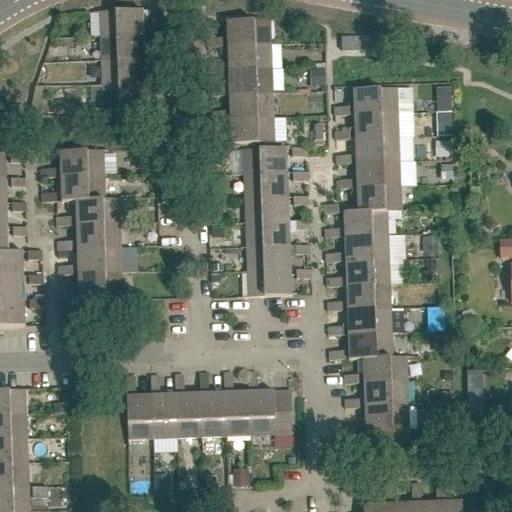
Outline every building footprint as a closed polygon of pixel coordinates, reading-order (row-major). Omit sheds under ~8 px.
[(148,21),(163,20),(162,11),(148,12),(148,21)] [(100,39),(144,38),(143,12),(99,14),(100,39)] [(227,48),(272,47),(271,22),(226,24),(227,48)] [(149,46),(164,45),(163,36),(149,37),(149,46)] [(342,53),(372,51),(371,37),(341,38),(342,53)] [(101,64),(145,62),(144,38),(100,39),(101,64)] [(208,50),(222,49),(221,40),(207,41),(208,50)] [(228,73),(272,71),(272,47),(227,48),(228,73)] [(150,70),(165,69),(164,61),(149,61),(150,70)] [(102,88),(146,86),(145,62),(101,64),(102,88)] [(208,74),(223,74),(222,65),(208,65),(208,74)] [(229,97),(273,96),(272,71),(228,73),(229,97)] [(151,94),(166,94),(165,85),(150,85),(151,94)] [(146,86),(102,88),(103,113),(147,111),(146,86)] [(102,88),(89,89),(90,113),(103,113),(102,88)] [(209,98),(223,98),(223,89),(209,90),(209,98)] [(334,118),(349,118),(354,117),(398,115),(397,91),(353,92),(354,108),(334,109),(334,118)] [(229,122),(274,120),(273,96),(229,97),(229,122)] [(8,117),(23,116),(24,116),(23,107),(8,108),(8,117)] [(210,123),(224,122),(224,114),(209,114),(210,123)] [(355,141),(399,140),(398,115),(354,117),(355,133),(335,134),(335,143),(355,142),(355,141)] [(274,120),(229,122),(230,146),(275,145),(274,120)] [(292,122),(292,133),(304,133),(304,121),(292,122)] [(9,141),(23,140),(24,140),(24,132),(9,132),(9,141)] [(211,147),(225,147),(224,138),(210,138),(211,147)] [(356,166),(400,164),(399,140),(355,141),(355,142),(356,166)] [(292,159),(306,158),(306,150),(292,150),(292,159)] [(243,177),(288,175),(287,151),(243,152),(243,177)] [(60,179),(105,178),(104,153),(60,155),(60,179)] [(10,165),(25,164),(25,156),(10,156),(10,165)] [(336,167),(351,166),(350,157),(335,158),(336,167)] [(357,190),(401,188),(400,164),(356,166),(356,182),(336,183),(337,191),(357,190)] [(41,180),(55,179),(55,171),(40,171),(41,180)] [(293,183),(307,183),(307,174),(293,175),(293,183)] [(244,201),(289,200),(288,175),(243,177),(244,201)] [(106,202),(105,178),(60,179),(61,204),(76,204),(75,203),(106,202)] [(11,190),(26,189),(26,180),(11,181),(11,190)] [(387,213),(388,215),(402,214),(401,188),(357,190),(358,214),(358,215),(387,213)] [(42,205),(55,204),(56,204),(56,196),(41,196),(42,205)] [(294,208),(308,207),(308,198),(293,199),(294,208)] [(245,226),(290,224),(289,200),(244,201),(245,226)] [(76,228),(121,226),(120,201),(106,202),(75,203),(76,204),(76,228)] [(12,214),(27,213),(27,205),(12,205),(12,214)] [(323,216),(338,216),(338,207),(323,208),(323,216)] [(389,238),(388,215),(387,213),(358,215),(358,214),(343,215),(344,239),(389,238)] [(56,229),(71,228),(71,220),(56,220),(56,229)] [(295,232),(309,232),(308,223),(294,223),(295,232)] [(246,250),(290,249),(290,224),(245,226),(246,250)] [(77,252),(121,250),(121,226),(76,228),(77,252)] [(13,238),(28,238),(28,229),(13,230),(13,238)] [(0,255),(8,255),(8,254),(8,230),(0,230),(0,255)] [(324,240),(339,240),(339,231),(324,231),(324,240)] [(345,264),(389,262),(389,238),(344,239),(345,264)] [(511,242),(500,243),(501,260),(511,259),(511,267),(510,267),(511,301),(511,242)] [(57,253),(72,253),(72,244),(57,244),(57,253)] [(295,257),(310,256),(309,247),(295,248),(295,257)] [(247,275),(291,273),(290,249),(246,250),(247,275)] [(78,276),(122,275),(121,250),(77,252),(78,276)] [(0,279),(24,279),(23,253),(8,254),(8,255),(0,255),(0,279)] [(28,262),(43,262),(43,253),(28,253),(28,262)] [(325,265),(340,264),(340,255),(325,256),(325,265)] [(390,286),(389,262),(345,264),(346,280),(326,280),(326,289),(341,289),(346,288),(390,286)] [(58,277),(73,277),(72,268),(58,269),(58,277)] [(296,281),(310,280),(310,272),(296,272),(296,281)] [(291,273),(247,275),(248,299),(292,298),(291,273)] [(122,275),(78,276),(79,301),(123,300),(122,275)] [(29,287),(44,286),(43,277),(28,278),(29,287)] [(0,304),(25,303),(24,279),(0,279),(0,304)] [(347,313),(391,311),(390,286),(346,288),(347,313)] [(59,302),(74,301),(74,293),(59,293),(59,302)] [(30,311),(44,311),(44,302),(29,302),(30,311)] [(25,303),(0,304),(0,328),(26,328),(25,303)] [(327,313),(342,313),(342,304),(327,305),(327,313)] [(348,337),(392,335),(391,311),(347,313),(348,337)] [(328,338),(343,338),(342,329),(328,329),(328,338)] [(393,360),(393,359),(392,335),(348,337),(349,362),(363,361),(362,361),(393,360)] [(329,363),(344,362),(343,353),(329,353),(329,363)] [(364,385),(408,384),(407,359),(393,359),(393,360),(362,361),(363,361),(364,385)] [(249,389),(257,389),(257,374),(248,374),(249,389)] [(224,390),(233,390),(232,375),(224,375),(224,390)] [(200,391),(208,391),(208,376),(199,376),(200,391)] [(175,392),(184,392),(184,377),(175,377),(175,392)] [(344,387),(358,386),(358,377),(343,378),(344,387)] [(127,393),(135,393),(135,378),(126,379),(127,393)] [(151,393),(160,393),(159,378),(150,378),(151,393)] [(365,410),(409,408),(408,384),(364,385),(365,410)] [(0,417),(27,417),(26,392),(0,392),(0,417)] [(249,394),(251,438),(293,437),(291,392),(249,394)] [(226,439),(251,438),(249,394),(225,395),(226,439)] [(202,440),(226,439),(225,395),(200,396),(202,440)] [(153,442),(177,441),(176,396),(152,397),(153,442)] [(177,441),(202,440),(200,396),(176,396),(177,441)] [(128,443),(153,442),(152,397),(127,398),(128,443)] [(345,411),(359,410),(359,401),(344,402),(345,411)] [(365,434),(409,432),(409,408),(365,410),(365,434)] [(0,442),(28,441),(27,417),(0,417),(0,442)] [(345,435),(360,434),(360,426),(345,426),(345,435)] [(409,432),(365,434),(366,459),(410,457),(409,432)] [(0,466),(29,466),(28,441),(0,442),(0,466)] [(346,459),(354,459),(361,459),(361,450),(346,451),(346,459)] [(0,491),(29,490),(29,466),(0,466),(0,491)] [(435,485),(436,499),(436,504),(437,504),(436,511),(462,511),(462,503),(445,504),(444,484),(435,485)] [(411,500),(420,500),(420,485),(411,486),(411,500)] [(387,501),(396,501),(395,486),(386,487),(387,501)] [(363,502),(372,502),(371,487),(362,487),(363,502)] [(0,511),(30,511),(30,501),(48,501),(47,490),(29,490),(0,491),(0,511)]
